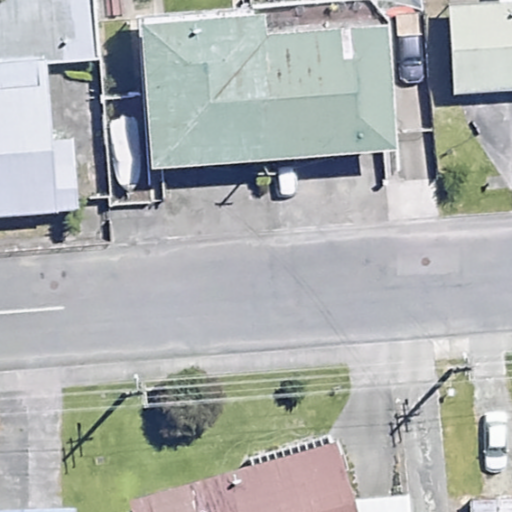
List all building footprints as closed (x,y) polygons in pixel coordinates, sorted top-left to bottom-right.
[(48,146),(43,65),(90,61),(86,0),(0,0),(0,210),(77,206),(73,144),(48,146)] [(511,0),(469,0),(443,2),(450,89),(511,83),(511,0)] [(253,24),(252,6),(136,14),(146,155),(385,138),(376,15),(253,24)] [(398,511),(394,489),(343,499),(336,462),(118,504),(119,511),(398,511)] [(511,511),(511,496),(467,500),(468,511),(511,511)]
